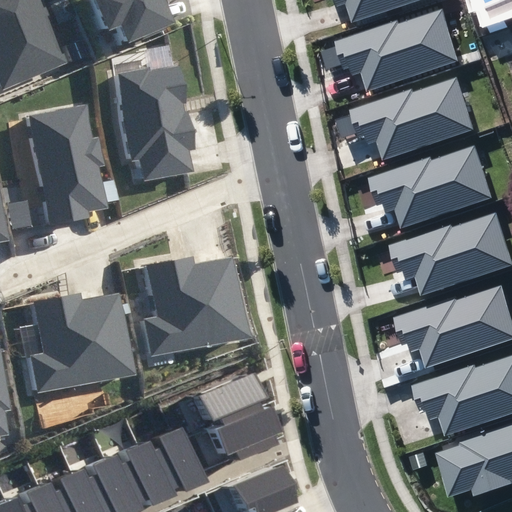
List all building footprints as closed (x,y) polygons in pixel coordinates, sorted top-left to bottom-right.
[(0,0),(0,80),(62,55),(38,0),(0,0)] [(82,0),(93,26),(107,20),(115,38),(163,18),(155,0),(82,0)] [(343,0),(344,1),(348,0),(351,0),(358,17),(408,0),(343,0)] [(464,55),(446,4),(403,19),(402,16),(340,37),(349,64),(355,62),(357,71),(367,67),(373,86),(464,55)] [(143,62),(111,67),(127,156),(134,155),(138,176),(188,167),(184,145),(189,144),(183,107),(179,107),(177,98),(181,97),(175,60),(143,65),(143,62)] [(479,124),(462,73),(418,88),(416,84),(354,105),(364,133),(371,131),(374,140),(382,137),(388,154),(479,124)] [(83,100),(23,111),(42,220),(85,212),(84,205),(103,202),(95,160),(101,159),(96,132),(89,134),(83,100)] [(497,191),(479,141),(436,156),(435,153),(374,174),(383,200),(388,198),(391,207),(401,204),(407,222),(497,191)] [(511,258),(511,242),(500,207),(458,221),(457,219),(394,240),(403,267),(411,264),(414,272),(422,269),(428,287),(511,258)] [(185,251),(140,260),(150,310),(137,313),(144,351),(240,333),(225,254),(187,261),(185,251)] [(511,335),(511,298),(506,280),(462,294),(460,291),(398,311),(408,340),(414,337),(417,345),(425,343),(431,362),(511,335)] [(41,348),(27,351),(33,386),(130,369),(115,288),(78,294),(77,287),(32,296),(41,348)] [(511,407),(511,351),(481,361),(480,358),(416,379),(426,407),(433,404),(436,413),(445,410),(451,428),(511,407)] [(250,391),(239,366),(182,391),(194,417),(205,413),(208,420),(198,424),(210,450),(218,446),(222,455),(260,438),(256,428),(263,425),(253,401),(247,404),(243,394),(250,391)] [(511,417),(462,435),(463,439),(439,447),(454,490),(479,482),(481,488),(511,477),(511,417)] [(0,511),(89,511),(95,510),(95,511),(112,511),(127,505),(125,499),(127,498),(131,506),(161,493),(159,486),(160,486),(162,493),(195,480),(169,418),(139,430),(143,440),(140,441),(136,431),(104,444),(108,454),(105,455),(102,448),(75,459),(79,469),(70,473),(66,464),(43,474),(47,484),(39,487),(34,476),(8,487),(12,496),(4,499),(1,492),(0,492),(0,511)] [(246,511),(283,497),(268,460),(219,480),(228,504),(235,501),(239,511),(246,511)]
